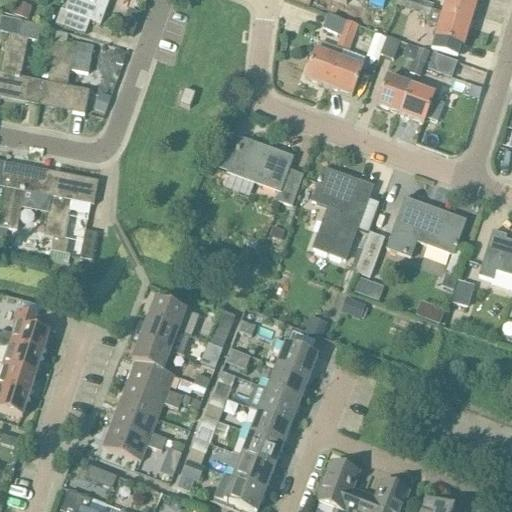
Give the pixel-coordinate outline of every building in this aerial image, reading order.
[(70,0),(65,14),(60,12),(55,26),(84,37),(89,24),(100,27),(109,0),(70,0)] [(405,12),(418,16),(420,10),(418,9),(420,2),(413,0),(407,0),(406,6),(405,12)] [(465,0),(448,0),(443,18),(471,26),(478,4),(465,0)] [(429,20),(431,14),(433,6),(420,2),(418,9),(420,10),(418,16),(429,20)] [(431,14),(429,20),(427,26),(439,30),(432,53),(457,61),(460,50),(463,51),(471,26),(443,18),(431,14)] [(325,32),(342,39),(342,38),(347,40),(348,38),(353,40),(357,29),(330,18),(325,32)] [(21,25),(18,41),(27,43),(37,45),(41,29),(21,25)] [(348,53),(353,40),(348,38),(347,40),(342,38),(342,39),(338,49),(348,53)] [(0,98),(26,103),(25,107),(37,109),(37,106),(41,86),(19,81),(27,43),(18,41),(8,39),(0,77),(0,98)] [(381,59),(394,64),(401,45),(388,41),(381,59)] [(65,90),(69,73),(87,77),(93,50),(75,46),(73,52),(54,48),(46,87),(41,86),(37,106),(73,113),(73,116),(84,118),(89,95),(65,90)] [(413,65),(419,67),(420,65),(425,67),(429,56),(417,52),(413,65)] [(305,82),(328,90),(339,62),(316,54),(305,82)] [(455,65),(433,57),(427,72),(450,80),(455,65)] [(363,72),(339,62),(328,90),(352,100),(363,72)] [(421,79),(424,68),(425,67),(420,65),(419,67),(413,65),(409,75),(421,79)] [(376,109),(400,118),(410,90),(387,82),(376,109)] [(434,99),(410,90),(400,118),(423,127),(426,121),(438,125),(444,106),(433,102),(434,99)] [(196,97),(185,93),(180,108),(191,111),(196,97)] [(229,177),(278,195),(275,204),(291,210),(302,178),(289,173),(293,161),(242,142),(229,177)] [(38,178),(3,171),(0,185),(0,191),(4,192),(1,205),(0,212),(0,231),(0,232),(14,234),(16,235),(24,197),(45,201),(49,180),(50,176),(39,174),(38,178)] [(345,264),(372,190),(324,173),(313,205),(328,210),(312,252),(345,264)] [(54,242),(51,254),(65,258),(68,244),(62,243),(70,205),(93,210),(97,186),(86,183),(85,188),(49,180),(45,201),(51,202),(43,240),(54,242)] [(452,259),(465,225),(406,203),(387,253),(410,262),(417,245),(452,259)] [(91,264),(97,237),(84,234),(79,261),(91,264)] [(511,244),(507,243),(508,239),(495,235),(480,280),(494,284),(497,275),(511,280),(511,244)] [(354,277),(369,282),(383,242),(368,237),(354,277)] [(382,291),(359,282),(354,295),(378,304),(382,291)] [(473,289),(458,285),(452,306),(467,310),(473,289)] [(156,302),(148,323),(178,335),(186,314),(156,302)] [(442,315),(418,310),(416,320),(440,325),(442,315)] [(0,346),(8,349),(8,348),(41,358),(47,337),(33,332),(37,320),(16,313),(11,328),(14,329),(11,339),(0,335),(0,346)] [(305,334),(321,340),(326,327),(311,321),(305,334)] [(148,323),(140,343),(171,355),(181,359),(189,340),(178,335),(148,323)] [(241,325),(237,335),(251,341),(255,330),(241,325)] [(212,337),(208,348),(221,353),(225,343),(212,337)] [(140,343),(132,364),(135,365),(136,364),(162,375),(163,374),(171,355),(140,343)] [(276,370),(309,382),(318,360),(277,344),(274,352),(282,356),(276,370)] [(8,348),(8,349),(2,369),(34,379),(41,358),(8,348)] [(226,363),(226,364),(233,367),(238,355),(230,352),(226,363)] [(205,357),(201,367),(214,372),(218,362),(205,357)] [(136,365),(127,387),(180,408),(183,400),(168,394),(174,379),(163,374),(162,375),(136,364),(135,365),(132,364),(136,365)] [(201,367),(193,388),(206,393),(214,372),(201,367)] [(2,369),(0,374),(0,391),(28,400),(34,379),(2,369)] [(263,381),(260,389),(300,404),(309,382),(276,370),(271,384),(263,381)] [(221,375),(217,386),(232,391),(236,381),(221,375)] [(127,387),(119,408),(157,423),(163,407),(178,413),(180,408),(127,387)] [(291,427),(300,404),(260,389),(256,397),(264,400),(259,415),(291,427)] [(0,413),(22,420),(28,400),(0,391),(0,413)] [(227,402),(212,397),(208,408),(223,413),(227,402)] [(119,408),(111,429),(164,449),(167,443),(152,437),(157,423),(119,408)] [(511,456),(511,423),(458,409),(454,425),(448,447),(510,463),(511,456)] [(245,426),(242,434),(283,449),(291,427),(259,415),(253,429),(245,426)] [(204,419),(199,430),(213,436),(218,424),(204,419)] [(164,449),(111,429),(103,450),(141,465),(147,449),(162,455),(164,449)] [(274,472),(283,449),(242,434),(239,442),(247,445),(241,459),(274,472)] [(209,447),(195,442),(191,453),(205,458),(209,447)] [(228,470),(225,478),(265,494),(274,472),(241,459),(236,474),(228,470)] [(188,465),(182,480),(198,486),(204,472),(188,465)] [(111,493),(116,481),(83,466),(78,478),(111,493)] [(357,511),(361,503),(350,498),(358,476),(332,466),(317,505),(334,511),(333,511),(357,511)] [(225,478),(224,479),(222,478),(213,501),(224,505),(242,511),(258,511),(265,494),(225,478)] [(401,511),(408,495),(382,485),(373,508),(361,503),(357,511),(401,511)] [(88,511),(92,503),(69,494),(61,511),(88,511)] [(451,511),(426,502),(422,511),(451,511)]
